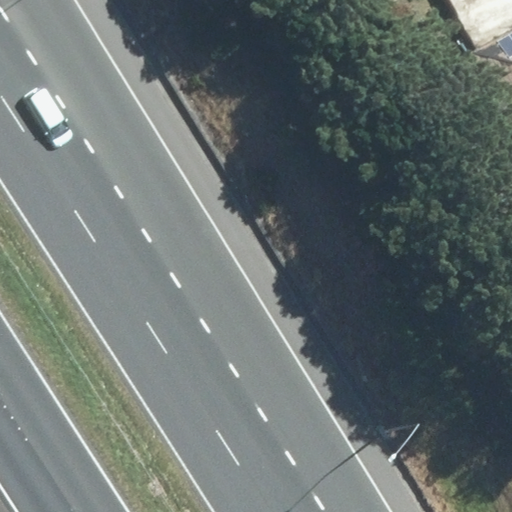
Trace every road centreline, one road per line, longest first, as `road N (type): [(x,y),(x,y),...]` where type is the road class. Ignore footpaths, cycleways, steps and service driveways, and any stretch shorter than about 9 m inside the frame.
road 1 (motorway): [(25,0),(298,511)]
road 2 (motorway): [(0,92),(270,511)]
road 3 (motorway): [(79,511),(0,389)]
